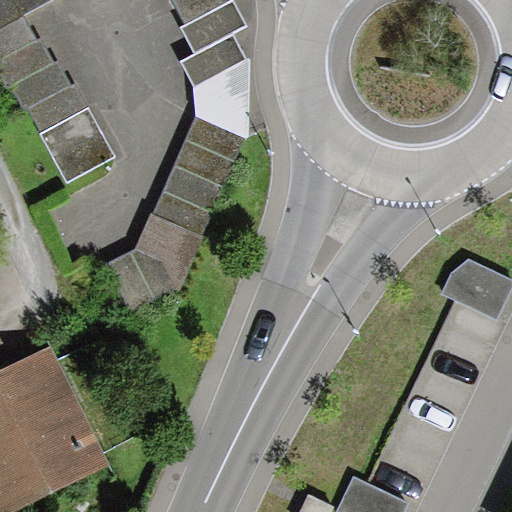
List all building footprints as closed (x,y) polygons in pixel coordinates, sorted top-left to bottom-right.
[(50,0),(0,0),(0,58),(67,181),(113,156),(75,87),(72,87),(59,63),(54,66),(41,41),(39,43),(23,14),(50,0)] [(172,0),(171,0),(200,56),(185,64),(201,94),(199,125),(141,255),(110,270),(132,316),(181,293),(250,138),(251,64),(236,41),(249,33),(227,0),(172,0)] [(505,317),(511,300),(511,275),(473,257),(456,294),(505,317)] [(4,370),(0,372),(0,511),(15,511),(109,469),(53,348),(4,370)] [(355,481),(340,511),(403,511),(407,505),(355,481)] [(333,511),(336,509),(310,497),(303,511),(333,511)]
